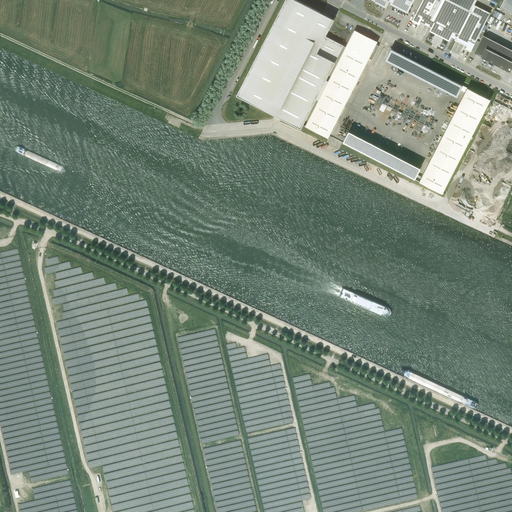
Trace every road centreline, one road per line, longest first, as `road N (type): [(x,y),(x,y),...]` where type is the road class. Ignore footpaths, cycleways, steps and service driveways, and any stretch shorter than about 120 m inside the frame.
road 1 (unclassified): [(511,443),(79,243),(0,215)]
road 2 (unclassified): [(511,235),(274,124),(212,129)]
road 3 (track): [(203,127),(0,34)]
road 4 (unclassified): [(511,91),(353,10)]
road 5 (unclassified): [(272,0),(212,129)]
